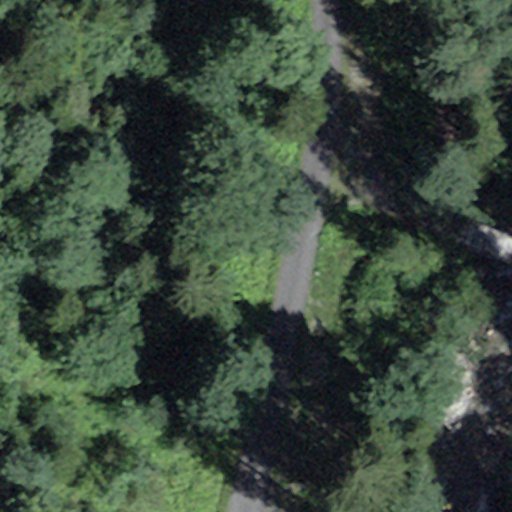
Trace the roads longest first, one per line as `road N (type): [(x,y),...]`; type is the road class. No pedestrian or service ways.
road 1 (unclassified): [(330,0),(319,170),(252,511)]
road 2 (track): [(319,170),(511,250)]
